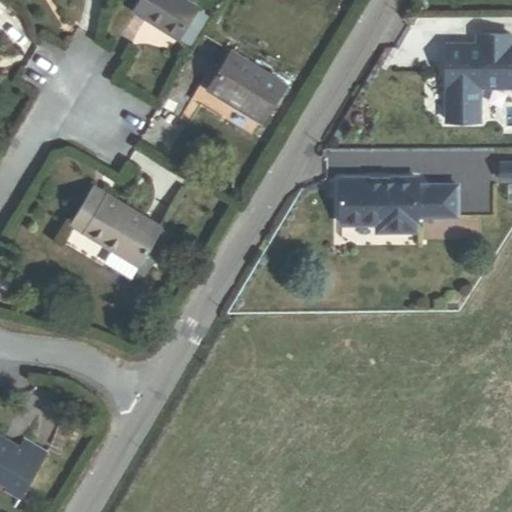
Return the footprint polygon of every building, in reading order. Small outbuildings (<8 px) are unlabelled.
[(142,0),(134,14),(177,41),(187,24),(196,11),(197,9),(183,0),(142,0)] [(193,27),(201,14),(196,11),(187,24),(193,27)] [(511,33),(476,34),(476,45),(476,50),(468,50),(468,45),(447,44),(446,122),(480,122),(481,88),(511,87),(511,33)] [(241,111),(262,124),(285,87),(231,54),(208,92),(231,106),(233,103),(242,108),(241,111)] [(511,179),(511,163),(500,163),(500,179),(511,179)] [(457,216),(457,185),(418,185),(418,179),(342,179),(342,224),(377,224),(377,231),(417,231),(417,216),(457,216)] [(71,225),(84,233),(106,197),(93,189),(71,225)] [(137,271),(162,230),(107,196),(106,197),(84,233),(83,235),(103,247),(105,244),(114,249),(105,263),(132,279),(137,271)] [(145,276),(171,235),(162,230),(137,271),(145,276)] [(29,450),(27,454),(18,449),(0,437),(0,487),(20,499),(44,459),(29,450)] [(29,450),(32,446),(23,441),(18,449),(27,454),(29,450)] [(44,459),(47,454),(32,446),(29,450),(44,459)]
